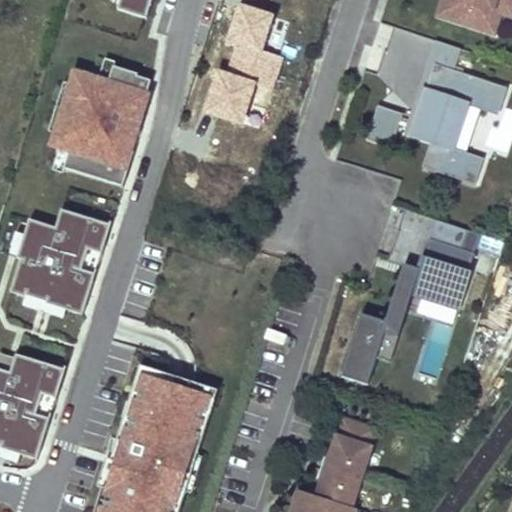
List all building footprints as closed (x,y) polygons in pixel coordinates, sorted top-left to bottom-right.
[(119,0),(116,11),(140,18),(144,20),(150,0),(119,0)] [(441,0),(436,15),(490,33),(501,0),(441,0)] [(278,13),(239,1),(226,44),(235,47),(229,67),(257,76),(255,83),(219,72),(206,112),(245,125),(257,87),(272,92),(283,58),(265,52),(278,13)] [(401,133),(408,135),(431,64),(451,70),(458,49),(432,40),(401,133)] [(110,64),(111,64),(113,59),(102,56),(95,77),(105,81),(110,64)] [(134,74),(135,72),(111,64),(110,64),(105,81),(95,77),(72,70),(68,82),(67,87),(69,87),(56,126),(54,126),(52,131),(49,143),(57,145),(66,148),(60,167),(61,167),(119,186),(137,131),(124,127),(121,135),(103,129),(99,142),(88,138),(100,101),(137,113),(148,79),(134,74)] [(451,70),(431,64),(408,135),(428,142),(419,167),(471,184),(480,158),(448,148),(463,105),(495,115),(504,88),(451,70)] [(56,126),(69,87),(67,87),(68,82),(60,79),(44,128),(52,131),(54,126),(56,126)] [(137,113),(100,101),(88,138),(99,142),(103,129),(121,135),(124,127),(132,129),(137,113)] [(389,147),(401,114),(378,105),(366,138),(389,147)] [(511,150),(511,145),(511,108),(501,106),(493,146),(511,150)] [(60,171),(61,167),(60,167),(66,148),(57,145),(49,168),(60,171)] [(63,265),(91,274),(107,224),(85,217),(58,208),(52,226),(26,218),(21,233),(14,255),(13,257),(17,258),(7,291),(22,296),(23,296),(24,294),(63,307),(62,309),(79,314),(89,280),(61,271),(63,265)] [(107,224),(108,221),(86,214),(85,217),(107,224)] [(14,255),(21,233),(13,231),(6,252),(14,255)] [(458,306),(469,274),(465,273),(473,250),(497,258),(502,243),(465,231),(459,250),(433,241),(427,259),(419,256),(414,270),(411,279),(398,275),(382,322),(358,314),(337,377),(364,385),(373,357),(386,362),(410,290),(458,306)] [(61,271),(89,280),(91,274),(63,265),(61,271)] [(23,296),(22,296),(20,304),(60,317),(62,309),(63,307),(24,294),(23,296)] [(33,458),(44,424),(15,415),(17,409),(45,419),(62,368),(40,361),(12,352),(10,356),(0,352),(0,446),(16,451),(16,453),(33,458)] [(62,368),(62,366),(41,359),(40,361),(62,368)] [(139,382),(144,367),(137,364),(132,380),(139,382)] [(98,486),(98,487),(89,511),(174,511),(182,490),(179,489),(190,454),(193,455),(193,454),(209,405),(202,402),(207,387),(144,367),(139,382),(132,380),(125,402),(130,404),(125,418),(120,416),(113,439),(107,458),(111,460),(103,487),(98,486)] [(214,389),(207,387),(202,402),(209,405),(214,389)] [(118,416),(120,417),(120,416),(125,418),(130,404),(125,402),(125,401),(123,401),(118,416)] [(44,424),(45,419),(17,409),(15,415),(44,424)] [(348,508),(368,448),(366,447),(372,431),(342,421),(336,438),(334,437),(314,497),(296,491),(289,511),(352,511),(353,509),(348,508)] [(16,453),(16,451),(0,446),(0,457),(14,462),(16,453)] [(182,490),(187,492),(199,456),(193,454),(193,455),(190,454),(179,489),(182,490)] [(93,485),(98,487),(98,486),(103,487),(111,460),(107,458),(102,457),(93,485)]
